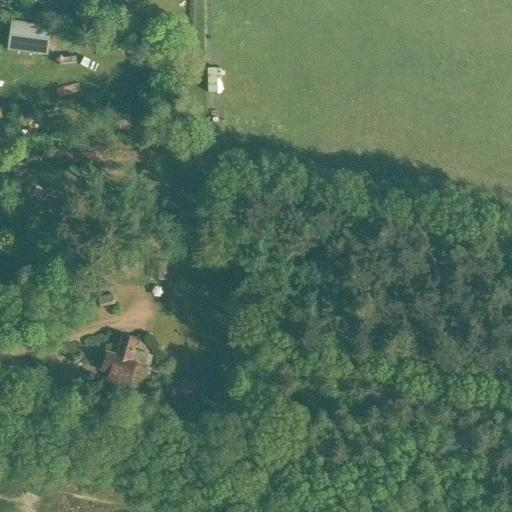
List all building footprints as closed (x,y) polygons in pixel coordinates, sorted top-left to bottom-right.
[(63,13),(70,5),(74,0),(51,0),(50,2),(62,12),(63,13)] [(9,135),(0,135),(0,154),(11,154),(9,135)] [(164,260),(149,261),(150,278),(163,277),(164,260)] [(111,295),(97,298),(99,309),(114,306),(111,295)] [(140,342),(127,337),(119,358),(112,356),(108,369),(117,372),(114,378),(124,382),(127,375),(131,377),(135,367),(145,370),(150,356),(137,351),(140,342)]
